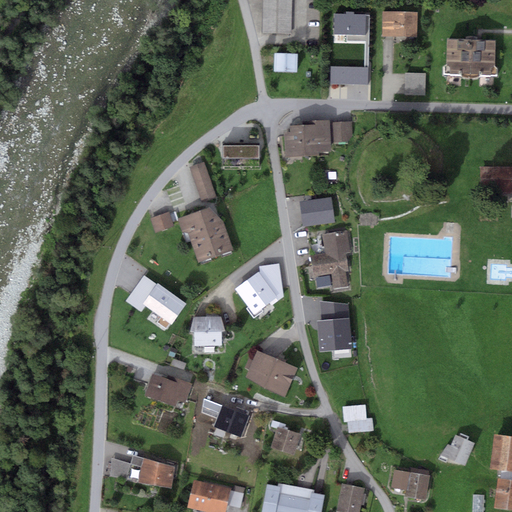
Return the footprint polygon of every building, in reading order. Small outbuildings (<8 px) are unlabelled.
[(295,0),(267,0),(266,34),(294,35),(295,0)] [(345,14),(334,14),(334,34),(346,34),(366,35),(366,15),(353,15),(353,12),(345,12),(345,14)] [(417,13),(382,13),(383,37),(417,37),(417,13)] [(364,42),(363,68),(367,68),(369,15),(366,15),(366,35),(346,34),(346,41),(364,42)] [(465,40),(448,39),(446,65),(444,67),(444,74),(461,74),(463,76),(465,77),(467,78),(470,78),(473,77),(476,77),(478,76),(480,75),(496,75),(496,68),(494,66),(495,41),(477,40),(477,37),(475,36),(473,36),(471,36),(469,36),(467,36),(465,37),(465,40)] [(297,54),(274,53),(274,71),(296,72),(297,54)] [(363,68),(331,67),(330,82),(367,84),(367,68),(363,68)] [(425,73),(405,73),(405,95),(424,96),(425,73)] [(292,131),(283,131),(285,157),(320,156),(320,152),(330,152),(328,121),(308,122),(308,126),(291,126),(292,131)] [(351,122),(332,122),(333,142),(351,142),(351,122)] [(259,145),(223,144),(223,165),(259,165),(259,145)] [(205,162),(190,167),(201,202),(216,197),(205,162)] [(511,168),(480,169),(481,193),(511,192),(511,168)] [(331,199),(299,203),(302,228),(334,224),(331,199)] [(210,207),(177,218),(181,231),(188,233),(197,261),(232,249),(222,220),(210,207)] [(169,212),(150,218),(154,231),(173,226),(169,212)] [(324,254),(311,256),(314,275),(331,273),(333,287),(345,285),(343,272),(347,271),(345,255),(350,254),(347,230),(321,233),(324,254)] [(277,297),(269,303),(272,307),(284,297),(279,264),(259,266),(260,272),(258,272),(277,297)] [(258,272),(257,271),(234,288),(248,307),(246,309),(253,319),(263,312),(261,309),(269,303),(277,297),(258,272)] [(187,304),(158,283),(157,285),(143,275),(125,301),(141,312),(145,306),(172,325),(187,304)] [(319,301),(321,320),(350,318),(348,305),(319,301)] [(221,316),(194,317),(190,332),(194,332),(195,346),(221,345),(221,316)] [(352,349),(350,318),(321,320),(317,321),(319,352),(352,349)] [(297,368),(258,350),(245,377),(284,395),(297,368)] [(172,358),(170,364),(184,369),(186,363),(172,358)] [(167,379),(152,374),(145,395),(175,406),(177,400),(185,403),(192,383),(168,375),(167,379)] [(248,415),(222,405),(214,426),(240,435),(248,415)] [(365,405),(342,407),(344,423),(348,422),(349,434),(374,431),(372,418),(367,419),(365,405)] [(273,421),(270,427),(276,429),(270,447),(293,455),(300,434),(284,429),(285,425),(273,421)] [(511,436),(495,435),(490,468),(511,471),(511,436)] [(451,446),(447,444),(438,459),(445,463),(447,458),(464,467),(474,443),(455,436),(451,446)] [(133,455),(132,464),(141,467),(139,482),(171,488),(175,466),(133,455)] [(130,464),(111,458),(110,476),(126,479),(130,464)] [(430,476),(394,471),(391,487),(406,490),(405,496),(426,499),(430,476)] [(511,479),(498,478),(495,507),(511,509),(511,479)] [(231,488),(194,481),(188,507),(213,511),(225,511),(227,505),(230,490),(231,488)] [(278,487),(266,484),(260,511),(305,511),(310,492),(310,489),(279,484),(278,487)] [(367,489),(341,484),(336,511),(339,511),(358,511),(361,505),(364,505),(367,489)] [(230,490),(227,505),(240,508),(245,488),(234,486),(233,491),(230,490)] [(320,511),(323,495),(310,492),(305,511),(320,511)] [(482,511),(484,495),(473,495),(472,511),(482,511)]
